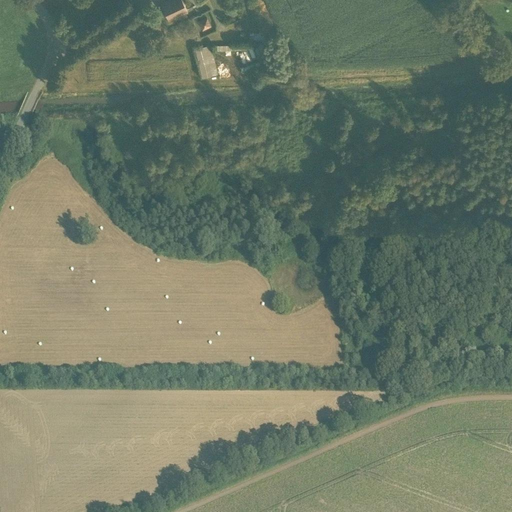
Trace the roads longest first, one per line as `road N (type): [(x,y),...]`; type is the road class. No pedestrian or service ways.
road 1 (track): [(35,93),(393,75),(511,61)]
road 2 (unclassified): [(0,174),(49,57),(50,33),(32,0)]
